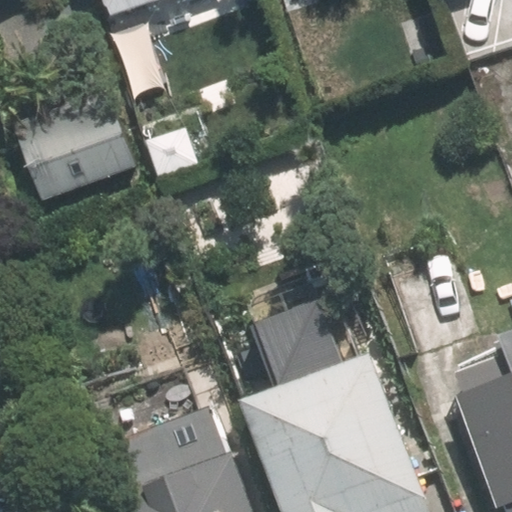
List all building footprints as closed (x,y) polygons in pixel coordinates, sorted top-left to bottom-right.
[(445,0),(425,0),(396,9),(417,76),(464,61),(445,0)] [(159,50),(134,59),(146,91),(170,82),(159,50)] [(143,166),(118,96),(26,129),(50,198),(143,166)] [(393,278),(420,356),(491,330),(464,253),(393,278)] [(434,511),(382,365),(255,409),(291,511),(434,511)] [(84,435),(68,389),(31,403),(47,448),(84,435)] [(511,390),(471,405),(466,393),(428,408),(451,476),(491,462),(509,511),(511,509),(511,390)] [(267,511),(250,461),(126,504),(129,511),(267,511)] [(92,511),(88,499),(51,511),(92,511)]
